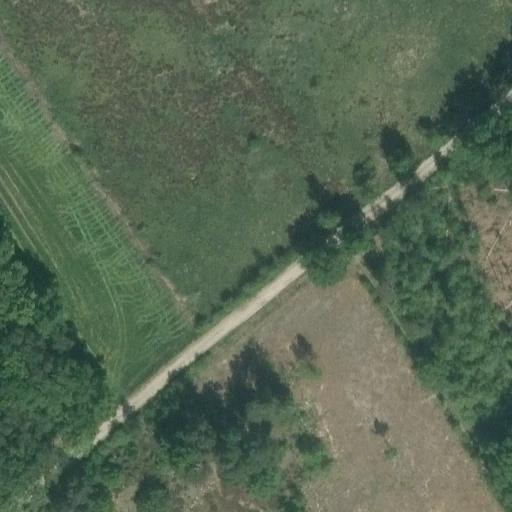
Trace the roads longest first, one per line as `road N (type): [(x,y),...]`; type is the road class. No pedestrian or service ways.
road 1 (track): [(12,511),(511,94)]
road 2 (track): [(340,241),(511,494)]
